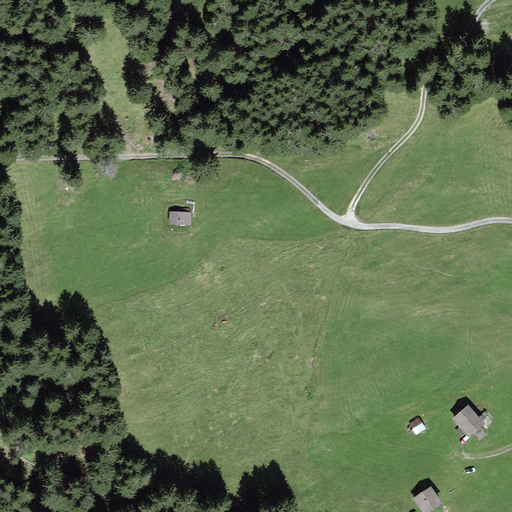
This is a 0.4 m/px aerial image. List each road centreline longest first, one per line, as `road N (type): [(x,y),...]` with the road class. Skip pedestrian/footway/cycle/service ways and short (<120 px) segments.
road 1 (track): [(511,218),(432,227),(344,222),(264,159),(223,153),(0,159)]
road 2 (track): [(351,222),(352,199),(419,121),(430,73),(493,0)]
